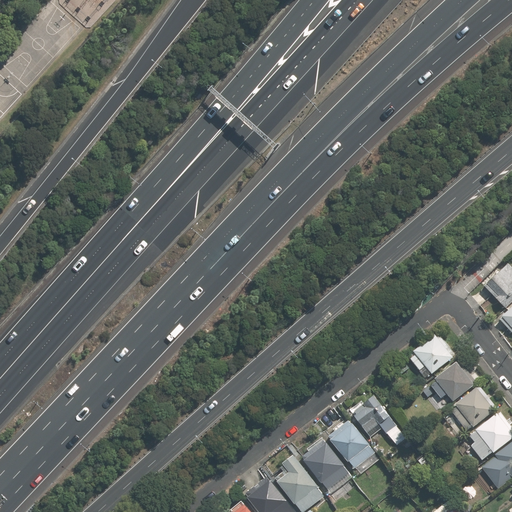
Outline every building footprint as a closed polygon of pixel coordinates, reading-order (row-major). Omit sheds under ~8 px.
[(504,309),(511,301),(511,271),(506,266),(486,283),(502,301),(499,304),(504,309)] [(511,306),(499,318),(511,333),(511,306)] [(454,356),(435,334),(407,357),(426,380),(454,356)] [(456,362),(421,391),(427,398),(434,392),(440,400),(444,396),(451,404),(475,384),(456,362)] [(492,411),(473,388),(447,410),(466,433),(492,411)] [(406,437),(373,397),(362,406),(364,408),(352,418),(368,437),(379,428),(395,446),(406,437)] [(511,430),(497,412),(468,436),(473,443),(469,446),(481,462),(511,438),(511,430)] [(344,421),(324,438),(352,469),(372,451),(344,421)] [(352,475),(322,441),(299,461),(329,494),(352,475)] [(511,476),(511,441),(479,466),(496,489),(511,476)] [(281,471),(271,479),(299,511),(301,511),(322,495),(289,457),(278,467),(281,471)] [(293,511),(263,478),(242,497),(255,511),(293,511)] [(454,511),(445,500),(429,511),(454,511)] [(247,511),(238,502),(227,511),(247,511)]
